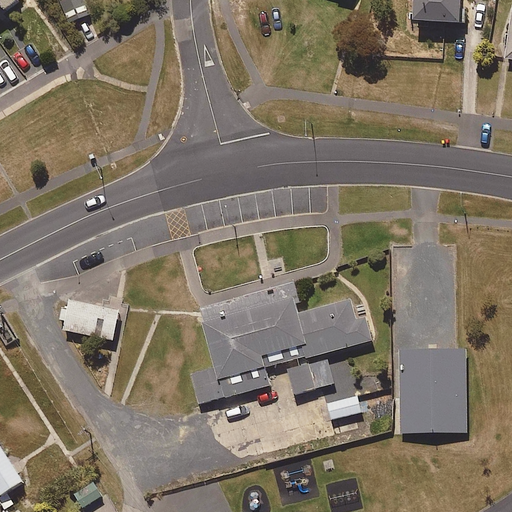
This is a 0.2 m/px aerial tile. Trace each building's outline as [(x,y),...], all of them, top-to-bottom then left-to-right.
[(23,4),(20,0),(0,0),(0,15),(6,10),(9,14),(23,4)] [(91,12),(85,0),(60,0),(71,22),(91,12)] [(466,0),(420,0),(419,24),(465,26),(466,0)] [(201,308),(200,308),(204,321),(201,322),(213,367),(189,374),(198,407),(273,386),(268,369),(372,340),(365,315),(356,318),(351,299),(298,313),(295,303),(299,302),(294,282),(201,308)] [(62,329),(112,340),(112,337),(118,310),(68,299),(66,308),(61,306),(58,319),(64,320),(62,329)] [(399,348),(401,419),(467,417),(467,347),(456,347),(399,348)] [(327,359),(287,370),(294,395),(334,384),(327,359)] [(357,395),(327,403),(331,420),(361,412),(357,395)] [(0,444),(0,494),(23,479),(14,466),(0,444)] [(74,495),(83,508),(101,496),(94,486),(92,483),(74,495)]
